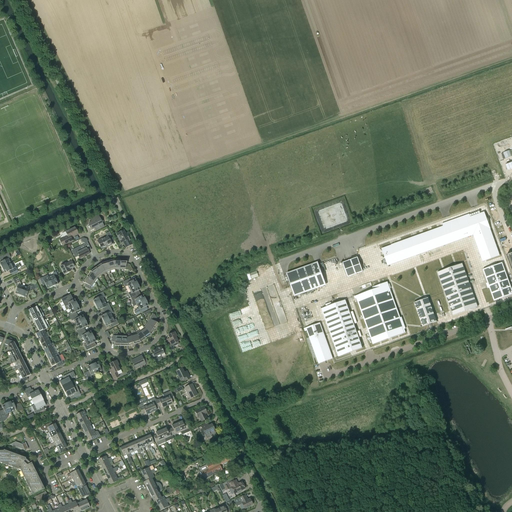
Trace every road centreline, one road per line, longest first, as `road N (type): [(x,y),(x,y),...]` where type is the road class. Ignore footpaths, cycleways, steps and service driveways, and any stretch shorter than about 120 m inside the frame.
road 1 (unclassified): [(322,362),(327,375),(488,319)]
road 2 (residential): [(107,349),(131,354),(164,327),(127,253),(97,256)]
road 3 (residential): [(82,452),(207,399)]
